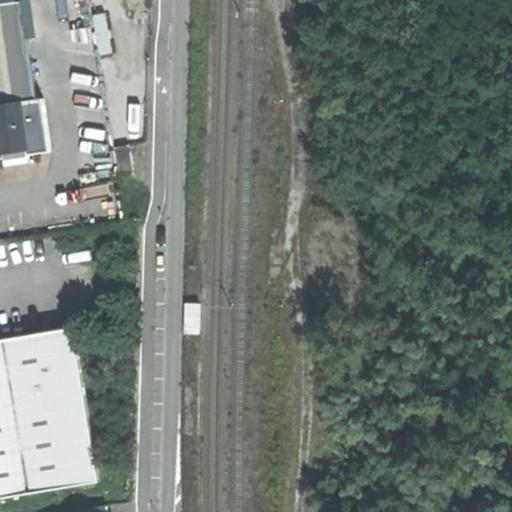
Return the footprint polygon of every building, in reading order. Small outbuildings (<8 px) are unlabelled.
[(24,0),(16,0),(0,2),(0,156),(5,156),(5,151),(29,147),(29,152),(52,149),(45,98),(38,99),(24,0)] [(120,172),(138,169),(134,140),(116,143),(120,172)] [(30,157),(29,152),(29,147),(5,151),(5,156),(6,161),(16,159),(30,157)] [(305,227),(314,299),(370,292),(361,220),(305,227)] [(375,333),(370,292),(314,299),(320,340),(375,333)] [(0,338),(0,497),(105,480),(78,326),(0,338)]
